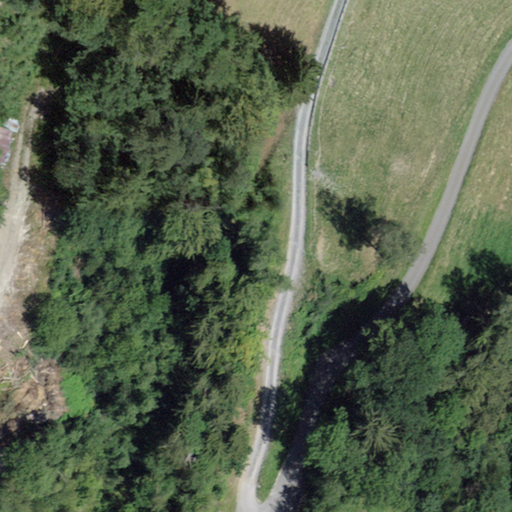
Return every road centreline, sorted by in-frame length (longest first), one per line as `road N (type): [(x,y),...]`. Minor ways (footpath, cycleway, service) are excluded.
road 1 (unclassified): [(511,52),(484,101),(409,289),(317,389),(279,511)]
road 2 (unclassified): [(337,0),(306,99),(291,285),(244,511)]
